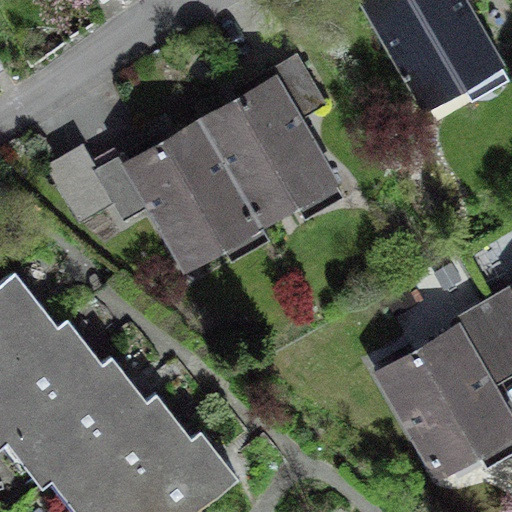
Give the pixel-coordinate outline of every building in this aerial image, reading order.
[(383,0),(367,9),(431,121),(511,75),(511,69),(476,7),(488,0),(383,0)] [(0,48),(0,69),(9,64),(0,48)] [(268,87),(211,118),(270,224),(347,181),(313,120),(333,109),(302,54),(262,77),(268,87)] [(190,269),(270,224),(211,118),(129,164),(124,156),(101,169),(88,147),(50,168),(67,199),(73,196),(102,247),(159,215),(190,269)] [(0,378),(69,328),(28,272),(0,293),(0,378)] [(511,377),(511,290),(460,320),(464,328),(390,369),(450,476),(511,441),(511,400),(502,383),(511,377)] [(81,319),(69,328),(0,378),(0,420),(12,437),(23,430),(114,363),(81,319)] [(128,353),(114,363),(23,430),(56,475),(67,467),(161,399),(128,353)] [(172,391),(161,399),(67,467),(100,511),(102,511),(112,505),(206,437),(172,391)] [(216,429),(206,437),(112,505),(117,511),(203,511),(252,477),(216,429)]
